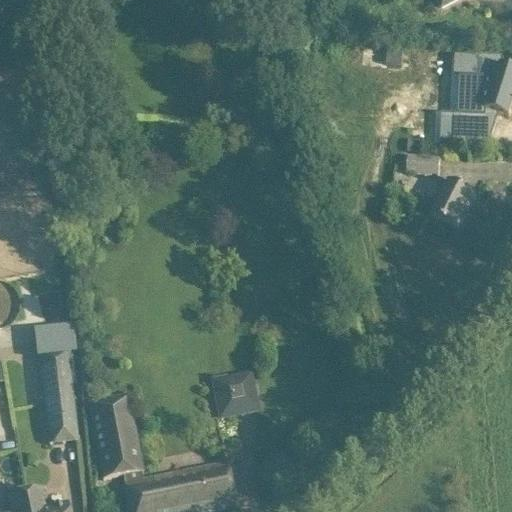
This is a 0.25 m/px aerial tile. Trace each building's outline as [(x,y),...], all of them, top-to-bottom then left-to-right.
[(410,79),(443,81),(444,54),(411,53),(410,79)] [(500,67),(486,111),(490,112),(509,118),(511,107),(511,70),(508,69),(500,67)] [(409,140),(407,154),(420,156),(421,141),(409,140)] [(439,176),(440,160),(409,158),(408,174),(439,176)] [(476,196),(458,186),(449,182),(430,218),(457,232),(476,196)] [(77,442),(67,355),(75,354),(72,323),(50,325),(53,357),(40,358),(49,445),(77,442)] [(250,373),(212,380),(220,419),(258,412),(250,373)] [(226,465),(142,482),(140,474),(144,474),(130,396),(87,404),(102,481),(122,478),(129,511),(211,511),(234,507),(226,465)] [(24,493),(27,511),(68,511),(67,504),(46,509),(42,489),(24,493)] [(27,511),(24,493),(6,496),(9,511),(27,511)]
